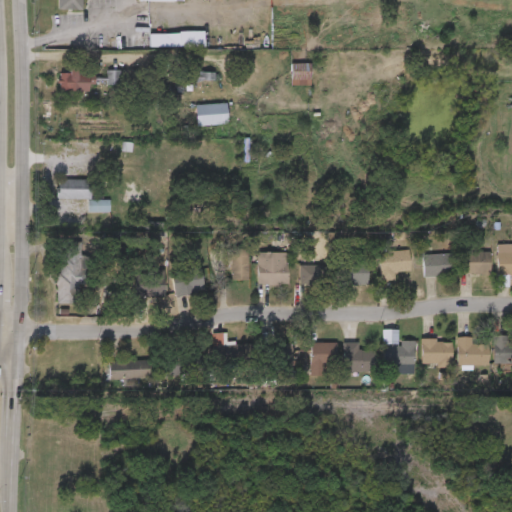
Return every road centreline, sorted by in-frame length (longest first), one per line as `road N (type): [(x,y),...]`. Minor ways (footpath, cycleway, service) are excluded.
road 1 (residential): [(0,330),(114,333),(215,315),(511,306)]
road 2 (secondary): [(15,357),(20,178)]
road 3 (secondary): [(20,178),(20,0)]
road 4 (secondary): [(6,511),(15,357)]
